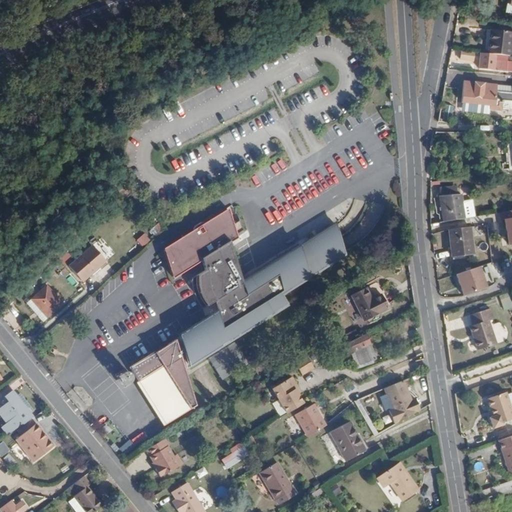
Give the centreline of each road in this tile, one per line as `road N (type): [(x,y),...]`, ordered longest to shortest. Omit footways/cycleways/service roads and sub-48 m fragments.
road 1 (residential): [(459,511),(416,228),(404,0)]
road 2 (residential): [(0,337),(147,511)]
road 3 (secondary): [(0,54),(124,0)]
